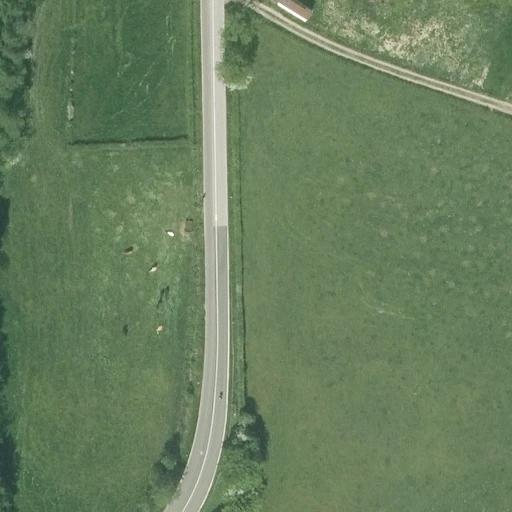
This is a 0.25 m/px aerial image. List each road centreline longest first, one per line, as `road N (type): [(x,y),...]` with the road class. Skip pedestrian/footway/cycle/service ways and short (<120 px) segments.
road 1 (tertiary): [(212,0),(216,400),(198,482),(181,511)]
road 2 (track): [(511,107),(321,42),(235,0)]
